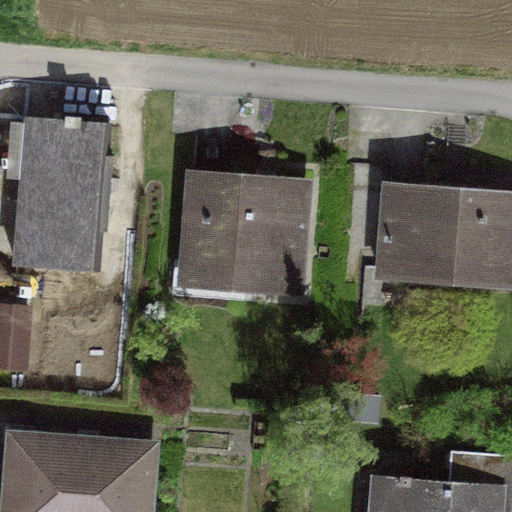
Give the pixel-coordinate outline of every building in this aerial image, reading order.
[(94,262),(104,115),(30,110),(19,256),(94,262)] [(301,294),(311,175),(186,165),(176,283),(301,294)] [(511,285),(511,186),(381,175),(373,274),(511,285)] [(33,307),(0,302),(0,362),(25,365),(33,307)] [(149,511),(156,441),(5,430),(0,511),(149,511)] [(497,511),(500,479),(372,471),(369,511),(497,511)]
